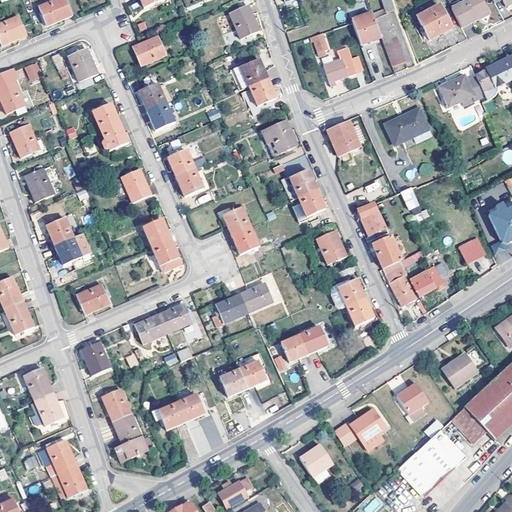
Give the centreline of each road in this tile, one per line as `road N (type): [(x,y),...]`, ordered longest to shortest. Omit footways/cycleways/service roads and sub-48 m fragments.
road 1 (residential): [(60,344),(203,281),(95,27),(0,67)]
road 2 (residential): [(405,350),(303,124)]
road 3 (residential): [(511,31),(303,124)]
road 4 (residential): [(0,161),(60,344)]
road 5 (secondary): [(405,350),(261,438)]
road 6 (residential): [(60,344),(104,478)]
road 7 (residential): [(303,124),(263,0)]
road 8 (secondary): [(511,277),(405,350)]
